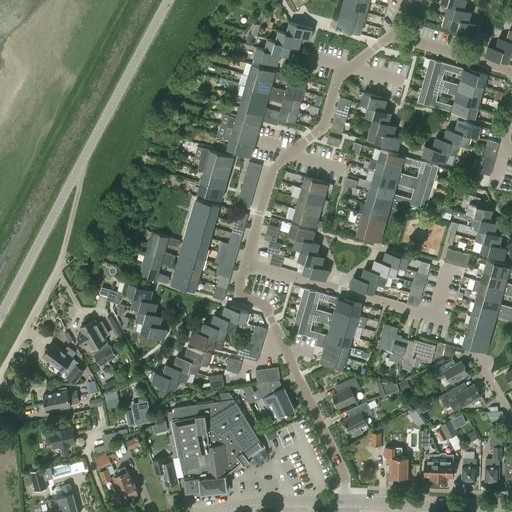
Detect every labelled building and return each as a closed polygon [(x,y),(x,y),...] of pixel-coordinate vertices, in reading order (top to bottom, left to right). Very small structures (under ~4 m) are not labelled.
[(344,0),(343,6),(367,13),(369,4),(371,5),(371,3),(360,0),(344,0)] [(413,7),(419,9),(421,3),(409,0),(406,11),(412,12),(413,7)] [(441,0),(440,4),(448,6),(464,10),(466,0),(441,0)] [(345,18),(365,24),(366,21),(364,21),(367,13),(343,6),(340,17),(345,18)] [(464,10),(448,6),(445,17),(452,19),(452,18),(468,23),(472,12),(464,10)] [(412,12),(406,11),(405,16),(416,20),(419,9),(413,7),(412,12)] [(223,23),(227,14),(222,12),(219,21),(223,23)] [(264,15),(260,25),(268,28),(268,27),(272,28),(274,22),(270,21),(272,17),(264,15)] [(365,24),(345,18),(340,17),(337,27),(360,34),(363,26),(365,26),(365,24)] [(452,18),(452,19),(445,17),(442,26),(449,29),(449,30),(473,37),(476,25),(468,23),(452,18)] [(286,32),(286,33),(302,38),(310,41),(313,29),(289,22),(286,32)] [(286,33),(286,32),(278,30),(275,41),(275,42),(291,46),(291,47),(299,49),(302,38),(286,33)] [(495,48),(511,53),(511,54),(511,53),(511,41),(506,40),(498,38),(495,48)] [(281,55),(288,57),(291,47),(291,46),(275,42),(275,41),(267,39),(264,49),(264,50),(281,55)] [(495,48),(488,46),(485,57),(509,64),(511,54),(511,53),(495,48)] [(281,55),(264,50),(264,49),(257,47),(254,59),(278,66),(281,55)] [(459,68),(429,59),(426,70),(443,75),(445,70),(457,74),(459,68)] [(243,74),(267,81),(272,82),(273,78),(275,71),(246,63),(243,74)] [(460,80),(484,87),(487,76),(464,69),(460,80)] [(454,83),(442,80),(443,75),(426,70),(423,81),(453,89),(454,83)] [(280,73),(278,80),(289,83),(288,87),(306,92),(307,89),(305,89),(307,81),(280,73)] [(245,86),(264,91),(269,93),(271,87),(272,82),(267,81),(243,74),(243,76),(248,78),(245,86)] [(463,92),(481,97),(484,87),(460,80),(457,91),(463,92)] [(451,95),(453,89),(423,81),(420,91),(437,96),(439,91),(451,95)] [(269,93),(264,91),(245,86),(242,97),(261,102),(266,104),(267,99),(269,93)] [(273,94),(301,102),(304,94),(305,94),(306,92),(288,87),(286,91),(275,88),(273,94)] [(499,101),(502,91),(495,89),(493,99),(499,101)] [(448,105),(436,101),(437,96),(420,91),(417,102),(446,111),(448,105)] [(481,97),(463,92),(457,91),(454,101),(460,103),(478,108),(481,97)] [(361,105),(368,107),(369,106),(384,111),(385,110),(388,100),(364,93),(361,105)] [(282,108),(300,113),(301,111),(299,110),(301,102),(273,94),(272,101),(283,104),(282,108)] [(266,104),(261,102),(242,97),(239,107),(263,114),(265,108),(266,104)] [(345,105),(350,107),(352,101),(341,98),(337,109),(343,110),(345,105)] [(478,108),(460,103),(454,101),(451,112),(475,119),(478,108)] [(315,112),(317,105),(304,103),(303,110),(315,112)] [(343,110),(337,109),(336,114),(347,117),(350,107),(345,105),(343,110)] [(389,123),(392,113),(385,110),(384,111),(369,106),(368,107),(361,105),(369,107),(366,117),(373,119),(389,123)] [(236,118),(255,123),(260,125),(261,121),(263,114),(239,107),(236,118)] [(271,117),(275,118),(279,119),(295,124),(298,115),(299,115),(300,113),(282,108),(280,112),(269,109),(267,115),(271,117)] [(170,119),(172,114),(165,112),(163,118),(168,120),(170,119)] [(340,121),(346,123),(347,117),(336,114),(333,124),(339,126),(340,121)] [(227,127),(252,134),(257,135),(260,125),(255,123),(236,118),(230,116),(227,127)] [(378,132),(378,131),(394,136),(397,125),(389,123),(373,119),(370,130),(378,132)] [(471,136),(479,138),(482,127),(458,120),(455,131),(471,136)] [(339,126),(333,124),(331,130),(342,134),(346,123),(340,121),(339,126)] [(230,139),(248,144),(254,146),(257,135),(252,134),(227,127),(224,137),(230,139)] [(471,136),(455,131),(448,128),(444,139),(461,144),(468,147),(471,136)] [(159,134),(153,131),(151,137),(157,139),(159,134)] [(378,132),(376,140),(375,143),(399,150),(402,138),(394,136),(378,131),(378,132)] [(339,147),(341,140),(329,137),(327,144),(339,147)] [(461,144),(444,139),(437,137),(434,147),(433,148),(450,152),(449,153),(458,155),(461,144)] [(248,144),(230,139),(227,150),(250,157),(254,146),(248,144)] [(485,152),(497,155),(500,143),(489,140),(485,152)] [(349,151),(357,153),(360,144),(353,141),(349,151)] [(446,163),(449,153),(450,152),(433,148),(434,147),(426,145),(422,156),(446,163)] [(234,157),(210,150),(204,148),(201,159),(225,166),(230,168),(234,157)] [(381,150),(378,161),(402,168),(405,157),(381,150)] [(497,155),(485,152),(482,162),(493,165),(497,155)] [(437,175),(439,167),(410,158),(408,165),(421,168),(419,173),(437,178),(438,175),(437,175)] [(230,168),(225,166),(201,159),(198,170),(204,172),(227,178),(230,168)] [(378,161),(371,159),(368,169),(370,170),(369,170),(393,177),(398,178),(402,168),(378,161)] [(249,161),(247,167),(260,170),(262,165),(249,161)] [(493,165),(482,162),(479,173),(490,176),(493,165)] [(258,176),(260,170),(247,167),(246,172),(258,176)] [(398,178),(393,177),(369,170),(367,180),(372,182),(390,187),(395,189),(398,178)] [(201,182),(219,187),(224,189),(227,178),(204,172),(201,182)] [(257,181),(258,176),(246,172),(244,178),(257,181)] [(437,180),(437,178),(419,173),(418,178),(405,174),(404,180),(433,188),(435,180),(437,180)] [(300,187),(320,193),(326,194),(329,184),(305,177),(303,185),(301,185),(300,187)] [(255,187),(257,181),(244,178),(243,183),(255,187)] [(430,196),(433,188),(404,180),(402,185),(415,189),(413,194),(431,199),(432,196),(430,196)] [(224,189),(219,187),(201,182),(198,193),(221,200),(224,189)] [(395,189),(390,187),(372,182),(369,193),(392,200),(395,189)] [(255,187),(243,183),(241,188),(254,192),(255,187)] [(299,198),(317,204),(323,205),(326,194),(320,193),(300,187),(300,190),(302,190),(299,198)] [(252,197),(254,192),(241,188),(240,194),(252,197)] [(366,203),(384,208),(389,210),(392,200),(369,193),(366,203)] [(251,203),(252,197),(240,194),(238,199),(251,203)] [(431,199),(413,194),(412,199),(399,195),(397,201),(402,202),(406,204),(411,205),(427,209),(429,201),(431,201),(431,199)] [(494,210),(488,208),(489,204),(487,201),(485,200),(483,199),(475,197),(473,204),(470,203),(467,215),(474,217),(474,216),(490,221),(491,221),(494,210)] [(323,205),(317,204),(299,198),(297,207),(295,206),(294,209),(319,216),(323,205)] [(193,210),(219,217),(219,215),(217,214),(220,206),(196,199),(193,210)] [(249,208),(251,203),(238,199),(237,204),(249,208)] [(363,213),(381,219),(386,220),(389,210),(384,208),(366,203),(363,213)] [(445,215),(446,215),(451,216),(453,210),(443,207),(441,214),(445,215)] [(319,216),(294,209),(294,211),(296,211),(293,219),(316,226),(319,216)] [(190,221),(214,227),(216,219),(218,220),(219,217),(193,210),(190,221)] [(239,227),(244,229),(248,214),(238,211),(236,218),(241,220),(239,227)] [(355,222),(360,224),(378,229),(383,231),(386,220),(381,219),(363,213),(363,214),(358,213),(355,222)] [(491,221),(490,221),(474,216),(474,217),(471,227),(479,230),(479,229),(495,234),(495,233),(498,223),(491,221)] [(231,233),(242,236),(244,229),(239,227),(241,220),(236,218),(231,233)] [(187,231),(212,238),(213,236),(211,236),(214,227),(190,221),(187,231)] [(452,222),(449,232),(455,234),(458,224),(452,222)] [(313,241),(316,231),(292,224),(289,236),(297,238),(297,237),(313,242),(313,241)] [(383,231),(378,229),(360,224),(357,235),(375,240),(380,242),(383,231)] [(268,228),(265,240),(270,241),(272,236),(278,238),(279,232),(268,228)] [(495,233),(495,234),(479,229),(479,230),(476,240),(484,242),(500,247),(500,246),(503,235),(495,233)] [(184,242),(207,248),(210,238),(212,239),(212,238),(187,231),(184,242)] [(148,243),(165,248),(166,244),(178,247),(180,240),(153,232),(150,241),(148,241),(148,243)] [(452,245),(455,234),(449,232),(446,243),(452,245)] [(242,236),(231,233),(229,239),(235,241),(233,248),(238,250),(242,236)] [(270,241),(269,247),(280,250),(282,244),(276,242),(278,238),(272,236),(270,241)] [(301,250),(318,254),(321,243),(313,241),(313,242),(297,237),(297,238),(294,248),(301,250)] [(225,254),(236,257),(238,250),(233,248),(235,241),(229,239),(225,254)] [(181,252),(206,260),(207,257),(205,257),(207,248),(184,242),(181,252)] [(484,242),(481,253),(504,259),(508,248),(500,246),(500,247),(484,242)] [(162,258),(174,262),(176,255),(164,252),(165,248),(148,243),(147,245),(149,246),(146,254),(162,258)] [(277,260),(279,255),(280,250),(269,247),(267,252),(273,254),(272,258),(277,260)] [(450,263),(453,250),(448,249),(444,262),(450,263)] [(306,263),(322,267),(325,256),(318,254),(301,250),(298,261),(300,262),(306,263)] [(455,265),(459,252),(453,250),(450,263),(455,265)] [(407,269),(410,258),(386,251),(383,261),(383,262),(399,266),(399,267),(407,269)] [(183,264),(201,270),(204,262),(206,262),(206,260),(181,252),(178,263),(183,264)] [(461,266),(464,253),(459,252),(455,265),(461,266)] [(464,253),(461,266),(466,268),(470,255),(464,253)] [(142,264),(159,269),(160,265),(172,268),(174,262),(162,258),(146,254),(144,262),(142,262),(142,264)] [(236,257),(225,254),(223,260),(229,262),(227,269),(232,271),(236,257)] [(277,260),(272,258),(270,264),(281,268),(285,256),(279,255),(277,260)] [(388,275),(396,277),(399,267),(399,266),(383,262),(383,261),(376,259),(373,270),(389,275),(388,275)] [(216,274),(230,278),(232,271),(227,269),(229,262),(223,260),(222,264),(219,263),(216,274)] [(478,269),(502,276),(507,278),(510,267),(487,260),(486,265),(480,263),(478,269)] [(326,280),(327,280),(328,274),(330,269),(322,267),(306,263),(300,262),(297,272),(326,280)] [(175,273),(200,281),(201,278),(199,278),(201,270),(183,264),(178,263),(175,273)] [(159,269),(142,264),(141,267),(143,267),(140,275),(168,283),(170,277),(158,273),(159,269)] [(378,283),(378,284),(385,286),(388,275),(389,275),(373,270),(365,267),(362,278),(361,279),(378,283)] [(481,281),(499,286),(504,288),(507,278),(502,276),(478,269),(476,275),(483,276),(481,281)] [(419,283),(424,285),(428,274),(416,271),(415,277),(420,278),(419,283)] [(200,283),(200,281),(175,273),(172,285),(195,291),(198,283),(200,283)] [(230,278),(216,274),(219,275),(217,282),(223,283),(221,290),(226,292),(230,278)] [(353,281),(351,287),(375,294),(378,284),(378,283),(361,279),(362,278),(354,276),(353,281)] [(420,278),(415,277),(412,287),(423,290),(424,285),(419,283),(420,278)] [(101,280),(100,286),(118,289),(119,283),(101,280)] [(476,291),(496,297),(501,299),(504,288),(499,286),(481,281),(476,280),(473,290),(476,291)] [(224,299),(226,292),(221,290),(223,283),(217,282),(213,296),(224,299)] [(153,290),(130,283),(127,294),(134,296),(150,300),(153,290)] [(414,300),(420,301),(423,290),(412,287),(410,292),(416,294),(414,300)] [(333,303),(335,297),(305,288),(302,297),(300,296),(299,299),(319,304),(320,299),(333,303)] [(108,295),(107,300),(111,301),(114,302),(117,291),(110,289),(108,295)] [(117,291),(114,302),(119,303),(122,293),(122,292),(117,291)] [(475,302),(493,307),(498,309),(501,299),(496,297),(476,291),(475,294),(477,294),(475,302)] [(416,294),(410,292),(407,303),(418,306),(420,301),(414,300),(416,294)] [(134,296),(131,306),(139,309),(139,308),(155,313),(158,302),(150,300),(134,296)] [(336,309),(361,316),(361,314),(360,313),(362,304),(339,298),(336,309)] [(328,318),(330,312),(317,309),(319,304),(299,299),(299,301),(301,302),(299,310),(328,318)] [(498,309),(493,307),(475,302),(473,311),(471,310),(470,313),(490,318),(495,320),(498,309)] [(249,312),(228,306),(225,305),(222,315),(222,316),(238,321),(246,323),(249,312)] [(511,306),(505,305),(503,311),(508,312),(511,313),(511,306)] [(139,308),(139,309),(136,320),(143,322),(143,321),(159,326),(159,325),(162,315),(155,313),(139,308)] [(333,319),(356,326),(358,318),(360,319),(361,316),(336,309),(333,319)] [(313,325),(314,322),(314,320),(327,324),(328,318),(299,310),(296,318),(294,317),(293,320),(313,325)] [(238,321),(222,316),(222,315),(216,314),(216,313),(214,313),(211,324),(211,325),(227,329),(227,330),(235,332),(238,321)] [(495,320),(490,318),(470,313),(469,315),(471,315),(469,324),(492,330),(495,320)] [(119,329),(119,328),(111,315),(106,318),(116,336),(121,333),(119,329)] [(102,321),(97,324),(95,319),(88,323),(109,361),(117,356),(111,345),(109,346),(106,340),(101,330),(106,328),(102,321)] [(330,330),(335,332),(355,337),(355,335),(354,334),(356,326),(333,319),(330,330)] [(318,339),(322,340),(324,334),(311,330),(313,325),(293,320),(293,322),(295,323),(293,331),(318,339)] [(159,325),(159,326),(143,321),(143,322),(140,333),(144,334),(158,338),(164,340),(167,328),(159,325)] [(227,330),(227,329),(211,325),(211,324),(204,322),(201,332),(201,333),(217,337),(216,338),(224,340),(227,330)] [(93,348),(95,351),(96,353),(94,355),(101,366),(109,361),(88,323),(81,327),(84,333),(78,336),(84,346),(89,343),(93,348)] [(402,363),(409,339),(397,336),(399,327),(385,323),(379,347),(392,350),(390,359),(402,363)] [(464,334),(484,339),(489,341),(492,330),(469,324),(467,332),(465,331),(464,334)] [(258,338),(264,340),(267,328),(255,325),(254,331),(260,333),(258,338)] [(214,348),(216,338),(217,337),(201,333),(201,332),(192,330),(189,342),(214,348)] [(327,341),(332,342),(350,347),(352,339),(354,340),(355,337),(335,332),(330,330),(328,335),(327,341)] [(260,333),(254,331),(251,342),(262,345),(264,340),(258,338),(260,333)] [(156,345),(158,338),(144,334),(141,345),(156,345)] [(489,341),(484,339),(464,334),(463,336),(465,337),(463,345),(486,352),(489,341)] [(409,339),(402,363),(414,366),(416,357),(428,361),(433,344),(420,340),(420,342),(409,339)] [(324,351),(329,352),(349,358),(349,356),(348,355),(350,347),(332,342),(327,341),(326,341),(325,348),(324,351)] [(254,354),(259,355),(262,345),(251,342),(249,347),(255,348),(254,354)] [(68,346),(64,351),(53,343),(48,349),(74,368),(71,371),(77,376),(81,370),(76,366),(79,362),(72,358),(77,352),(68,346)] [(258,361),(259,355),(254,354),(255,348),(249,347),(240,345),(237,355),(258,361)] [(453,347),(445,345),(443,355),(450,357),(453,347)] [(208,365),(212,353),(187,346),(184,357),(201,362),(208,365)] [(74,368),(48,349),(43,356),(63,371),(69,374),(67,377),(73,381),(77,376),(71,371),(74,368)] [(349,358),(329,352),(324,351),(320,362),(344,369),(346,360),(348,361),(349,358)] [(173,365),(173,366),(190,371),(198,373),(201,362),(184,357),(176,355),(173,365)] [(229,358),(227,364),(240,368),(242,362),(229,358)] [(445,363),(434,369),(440,379),(448,375),(452,382),(468,372),(462,361),(448,369),(445,363)] [(163,373),(163,374),(179,378),(179,379),(187,381),(190,371),(173,366),(173,365),(166,363),(163,373)] [(227,364),(226,369),(239,373),(240,368),(227,364)] [(176,389),(179,379),(179,378),(163,374),(163,373),(155,371),(152,382),(176,389)] [(112,380),(115,386),(120,383),(117,377),(112,380)] [(353,392),(361,388),(356,379),(353,377),(342,383),(345,390),(333,395),(339,407),(356,399),(353,392)] [(281,416),(295,410),(285,388),(272,394),(270,380),(258,382),(259,391),(262,399),(263,398),(273,419),(280,416),(281,416)] [(403,391),(411,388),(408,380),(399,383),(403,391)] [(386,395),(399,390),(397,385),(390,382),(387,383),(381,382),(386,395)] [(446,407),(451,404),(455,411),(481,395),(475,384),(461,391),(458,385),(440,396),(446,407)] [(45,403),(78,396),(77,390),(68,392),(68,390),(67,387),(59,388),(60,391),(43,395),(45,403)] [(105,394),(106,401),(118,398),(117,391),(105,394)] [(168,409),(172,433),(170,434),(170,438),(174,454),(173,454),(173,456),(173,458),(174,457),(180,456),(182,466),(184,477),(183,477),(185,494),(201,492),(201,493),(203,493),(228,490),(226,476),(227,476),(243,463),(245,465),(250,461),(249,459),(264,447),(236,401),(235,401),(229,392),(221,393),(222,401),(168,409)] [(255,401),(252,393),(245,396),(249,404),(255,401)] [(78,396),(45,403),(47,411),(71,406),(70,404),(79,402),(78,396)] [(102,398),(90,401),(91,407),(104,405),(102,398)] [(128,426),(152,421),(148,401),(137,403),(138,409),(125,412),(128,426)] [(364,416),(372,412),(367,401),(354,407),(357,414),(344,419),(350,432),(367,423),(364,416)] [(408,409),(405,404),(400,407),(403,412),(408,409)] [(456,428),(467,423),(462,414),(452,419),(456,428)] [(442,429),(448,439),(459,433),(456,428),(452,419),(441,425),(442,429)] [(168,430),(165,420),(152,425),(154,433),(168,430)] [(69,445),(75,443),(72,427),(51,431),(54,448),(61,447),(62,450),(63,451),(65,451),(67,450),(69,449),(69,445)] [(274,427),(266,431),(270,439),(278,436),(274,427)] [(442,429),(436,432),(441,441),(447,438),(442,429)] [(479,438),(474,430),(466,434),(471,442),(479,438)] [(430,446),(430,432),(422,432),(422,446),(430,446)] [(372,446),(382,446),(382,433),(372,433),(372,446)] [(130,449),(141,444),(137,437),(127,441),(130,449)] [(366,448),(361,439),(355,443),(361,452),(366,448)] [(500,466),(500,459),(503,459),(503,447),(494,446),(493,458),(487,458),(486,466),(486,481),(500,481),(500,466)] [(407,477),(408,477),(408,457),(402,457),(403,447),(386,447),(386,457),(388,457),(387,473),(387,477),(400,477),(401,479),(406,479),(407,477)] [(107,455),(106,453),(94,457),(98,469),(112,464),(112,463),(115,462),(113,459),(115,458),(114,454),(109,455),(107,455)] [(440,456),(439,479),(447,480),(447,477),(454,477),(454,461),(454,455),(447,454),(446,453),(442,453),(440,455),(439,454),(440,456)] [(168,462),(167,462),(166,457),(153,460),(156,474),(163,472),(166,485),(179,482),(174,457),(173,458),(173,456),(173,454),(172,455),(170,455),(169,457),(168,458),(167,460),(168,462)] [(440,456),(439,454),(426,454),(426,460),(425,476),(431,476),(431,479),(439,479),(440,456)] [(477,465),(477,459),(464,458),(464,465),(463,465),(463,480),(477,480),(477,465)] [(133,484),(128,472),(125,466),(118,469),(119,472),(115,474),(116,476),(114,477),(119,490),(115,491),(118,500),(125,498),(126,498),(130,497),(130,496),(138,493),(134,483),(133,484)] [(36,492),(48,489),(43,469),(30,472),(36,492)] [(104,482),(112,479),(108,469),(100,472),(104,482)] [(30,476),(24,478),(26,486),(32,484),(30,476)] [(70,484),(61,486),(64,496),(53,499),(56,511),(78,511),(73,494),(72,494),(70,484)]
